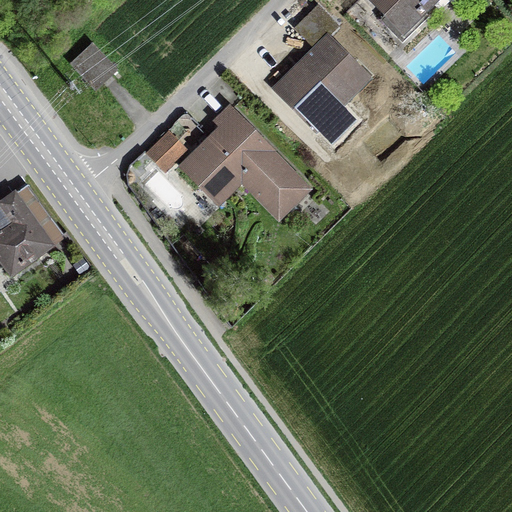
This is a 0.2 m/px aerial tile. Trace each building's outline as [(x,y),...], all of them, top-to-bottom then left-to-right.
[(436,0),(368,0),(384,16),(379,20),(402,43),(429,17),(424,12),(436,0)] [(327,36),(273,89),(310,126),(335,101),(341,107),(369,79),(327,36)] [(117,71),(92,44),(70,64),(95,91),(117,71)] [(241,178),(278,216),(305,190),(268,152),(270,150),(230,109),(216,123),(223,130),(182,169),(216,203),(241,178)] [(165,173),(187,151),(168,133),(147,154),(165,173)] [(51,246),(15,195),(0,205),(0,258),(12,274),(51,246)]
